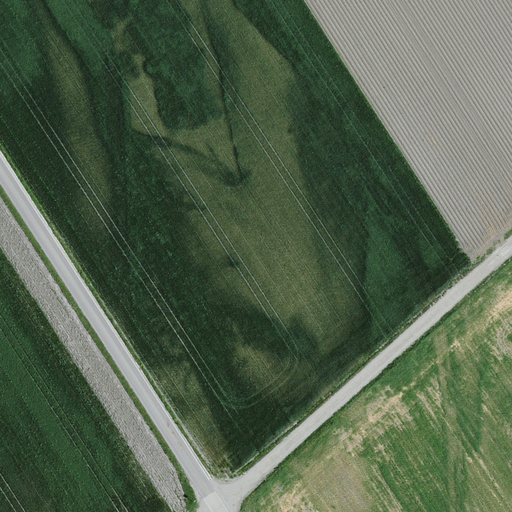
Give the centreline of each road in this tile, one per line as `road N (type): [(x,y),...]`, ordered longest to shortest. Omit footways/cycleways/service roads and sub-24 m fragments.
road 1 (track): [(0,171),(220,511)]
road 2 (track): [(218,511),(511,247)]
